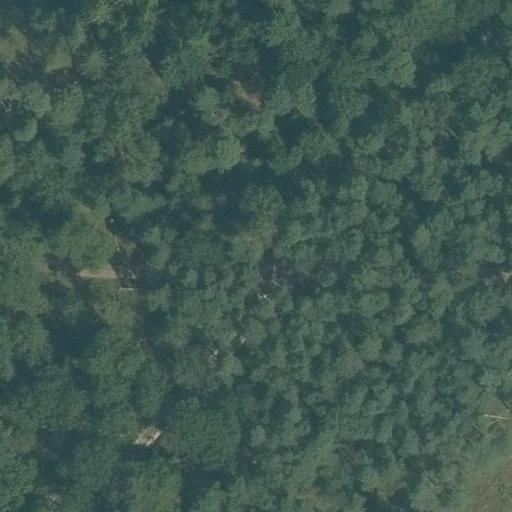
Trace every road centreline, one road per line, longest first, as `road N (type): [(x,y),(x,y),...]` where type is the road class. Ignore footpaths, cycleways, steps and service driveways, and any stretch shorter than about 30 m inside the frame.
road 1 (track): [(511,282),(0,263)]
road 2 (track): [(297,275),(284,307),(257,338),(67,511)]
